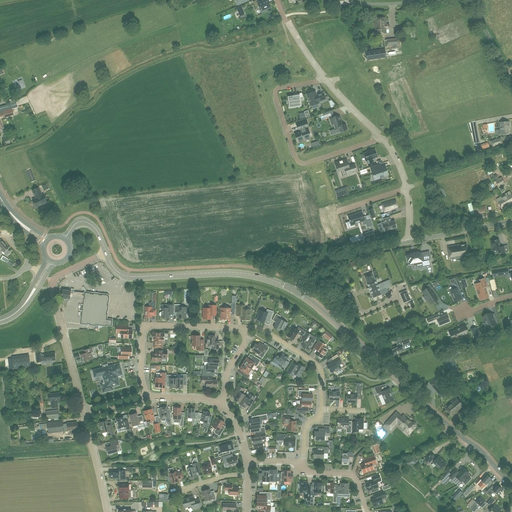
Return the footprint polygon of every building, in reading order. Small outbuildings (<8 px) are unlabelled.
[(271,7),(267,0),(266,0),(260,3),(259,0),(256,0),(253,2),(255,8),(259,6),(261,13),(266,11),(265,10),(271,7)] [(435,20),(437,25),(457,17),(455,12),(460,10),(457,3),(441,9),(444,16),(435,20)] [(376,35),(386,34),(386,29),(390,29),(389,24),(386,24),(385,18),(374,19),(376,35)] [(458,24),(447,29),(449,34),(460,29),(461,32),(464,31),(466,36),(471,33),(467,24),(459,27),(458,24)] [(435,32),(430,35),(433,42),(438,40),(435,32)] [(386,48),(392,47),(393,49),(399,49),(398,47),(400,46),(400,39),(385,41),(386,48)] [(383,57),(382,51),(366,53),(366,54),(367,60),(383,57)] [(478,57),(465,59),(465,65),(468,64),(469,74),(474,74),(476,87),(495,85),(494,75),(488,76),(486,62),(478,63),(478,57)] [(416,83),(413,85),(415,91),(426,87),(425,84),(431,82),(428,75),(415,79),(416,83)] [(307,94),(311,106),(319,103),(318,102),(325,100),(323,93),(316,96),(315,92),(307,94)] [(300,95),(287,97),(289,105),(295,104),(295,107),(301,106),(300,98),(303,97),(302,93),(299,94),(300,95)] [(0,119),(14,115),(13,109),(0,112),(0,119)] [(339,117),(331,119),(334,130),(339,128),(341,132),(346,130),(345,125),(342,126),(339,117)] [(306,122),(297,125),(299,130),(300,130),(300,132),(296,133),(298,142),(310,138),(307,130),(306,130),(306,128),(308,127),(306,122)] [(508,134),(508,127),(509,126),(509,122),(500,123),(500,127),(501,127),(501,130),(500,130),(500,135),(502,134),(502,135),(508,134)] [(492,147),(502,143),(500,138),(491,142),(492,147)] [(372,150),(368,152),(368,153),(363,154),(366,161),(367,160),(369,166),(375,163),(374,158),(377,157),(375,150),(372,151),(372,150)] [(340,171),(341,174),(346,172),(347,175),(356,172),(354,165),(348,167),(346,160),(338,162),(336,166),(338,171),(340,171)] [(385,167),(381,168),(380,165),(376,166),(371,168),(373,174),(375,174),(376,179),(380,178),(384,177),(384,176),(383,175),(387,173),(385,167)] [(498,187),(504,183),(501,178),(495,181),(498,187)] [(42,196),(38,188),(32,191),(35,197),(36,198),(32,200),(33,201),(32,202),(34,205),(35,205),(36,208),(39,206),(40,207),(43,205),(42,205),(47,203),(43,195),(42,196)] [(348,194),(346,189),(340,191),(340,190),(335,191),(337,198),(349,194),(349,193),(348,194)] [(499,205),(511,197),(511,196),(509,192),(496,200),(499,205)] [(503,210),(511,204),(511,197),(499,205),(503,210)] [(382,204),(384,212),(391,210),(391,209),(397,207),(395,201),(392,202),(391,201),(382,204)] [(362,212),(348,217),(350,222),(353,221),(354,224),(362,222),(363,226),(366,225),(367,228),(373,226),(371,221),(365,223),(362,212)] [(390,217),(383,219),(385,224),(382,225),(384,232),(397,228),(394,221),(390,222),(390,221),(391,220),(390,217)] [(492,251),(497,250),(498,254),(504,252),(503,247),(499,247),(498,240),(491,241),(492,251)] [(10,253),(7,250),(9,249),(4,243),(0,246),(0,253),(3,251),(7,256),(10,253)] [(468,256),(466,244),(458,246),(458,245),(448,247),(450,260),(461,258),(468,256)] [(407,256),(407,258),(407,260),(408,260),(408,261),(409,260),(410,266),(422,263),(423,267),(423,268),(423,267),(431,266),(430,260),(431,260),(431,259),(422,261),(421,253),(418,254),(417,253),(411,254),(411,255),(407,256)] [(508,274),(507,268),(492,271),(493,277),(506,275),(506,274),(508,274)] [(367,283),(375,280),(372,273),(364,276),(367,283)] [(477,296),(488,294),(486,277),(479,277),(480,280),(475,280),(477,296)] [(377,285),(375,280),(367,283),(369,289),(368,289),(369,292),(370,291),(371,295),(372,295),(373,298),(380,295),(379,292),(380,292),(380,291),(391,286),(389,280),(377,285)] [(454,302),(462,299),(458,288),(461,287),(460,283),(452,287),(453,290),(450,291),(454,302)] [(437,300),(430,290),(432,289),(429,284),(424,287),(426,290),(423,292),(425,296),(426,296),(429,300),(428,301),(431,304),(437,300)] [(71,291),(62,290),(62,298),(64,298),(63,305),(67,322),(81,324),(80,325),(96,326),(106,327),(106,326),(112,327),(113,320),(112,320),(107,319),(110,295),(84,292),(84,293),(74,292),(74,289),(71,288),(71,291)] [(406,291),(400,293),(404,303),(410,300),(406,291)] [(155,316),(155,303),(152,302),(149,304),(149,307),(145,307),(145,313),(145,318),(151,318),(151,316),(155,316)] [(173,315),(173,311),(173,305),(167,305),(167,308),(162,308),(161,312),(160,312),(159,313),(159,315),(160,316),(161,316),(161,318),(169,318),(169,315),(173,315)] [(178,318),(179,319),(180,319),(181,318),(185,319),(185,312),(187,312),(187,307),(181,307),(181,305),(174,305),(174,310),(174,312),(177,312),(178,313),(178,318)] [(241,320),(245,320),(246,321),(248,321),(248,320),(249,320),(249,314),(250,314),(250,310),(244,309),(244,306),(237,305),(237,313),(241,313),(241,320)] [(216,316),(216,306),(209,306),(209,309),(203,309),(203,319),(211,319),(211,315),(216,316)] [(225,307),(224,307),(224,308),(220,308),(220,315),(222,315),(222,319),(230,320),(230,308),(228,308),(227,307),(225,307)] [(270,320),(273,312),(267,310),(266,313),(259,310),(257,314),(259,315),(257,320),(264,322),(265,319),(267,319),(270,320)] [(284,331),(288,323),(286,323),(286,322),(281,320),(282,318),(280,317),(281,316),(276,314),(273,320),(276,321),(276,323),(274,328),(280,331),(281,329),(284,331)] [(439,317),(438,314),(426,319),(428,323),(436,319),(439,326),(450,322),(447,314),(439,317)] [(498,324),(495,316),(492,317),(492,316),(489,317),(488,315),(483,317),(485,323),(483,323),(486,330),(491,328),(491,327),(496,325),(495,324),(498,323),(498,324)] [(129,326),(125,326),(117,325),(117,333),(121,333),(121,338),(132,338),(132,330),(128,330),(129,326)] [(464,326),(449,332),(450,333),(452,337),(457,335),(458,337),(468,333),(466,328),(465,328),(464,326)] [(306,332),(298,327),(297,329),(295,329),(292,327),(287,336),(293,340),(297,334),(302,337),(306,332)] [(303,337),(306,339),(302,346),(308,350),(314,342),(316,338),(307,332),(303,337)] [(168,338),(168,333),(153,333),(153,340),(155,341),(155,347),(161,347),(161,341),(164,341),(164,338),(168,338)] [(410,343),(408,338),(410,337),(409,334),(400,337),(401,340),(403,346),(410,343)] [(219,341),(215,341),(215,336),(214,336),(213,336),(211,335),(210,336),(209,336),(209,338),(205,338),(205,345),(208,345),(208,346),(212,346),(212,349),(218,349),(218,344),(219,341)] [(203,351),(204,343),(204,340),(200,340),(200,336),(192,336),(192,346),(197,346),(197,350),(203,351)] [(321,358),(327,350),(323,348),(325,345),(319,342),(316,347),(319,349),(315,354),(321,358)] [(259,343),(257,345),(255,344),(252,350),(260,355),(262,351),(265,353),(268,348),(262,345),(259,343)] [(396,352),(399,351),(402,351),(403,350),(404,349),(403,347),(401,347),(401,345),(399,347),(395,348),(394,347),(388,350),(389,351),(388,352),(388,353),(387,353),(388,356),(389,355),(390,358),(397,354),(396,352)] [(93,359),(91,352),(93,352),(92,348),(83,350),(84,354),(80,355),(81,357),(82,357),(84,361),(93,359)] [(119,359),(125,359),(128,359),(129,356),(131,356),(132,348),(122,348),(122,353),(119,353),(119,359)] [(167,351),(161,351),(155,351),(155,354),(152,354),(152,355),(151,355),(151,357),(152,358),(152,361),(161,362),(161,358),(167,358),(167,351)] [(54,360),(56,360),(55,353),(45,354),(46,364),(54,363),(54,360)] [(288,357),(282,354),(280,357),(277,355),(272,362),(277,366),(279,363),(283,366),(288,357)] [(331,373),(335,371),(337,375),(343,372),(341,369),(340,370),(337,366),(341,363),(338,358),(339,357),(337,354),(332,357),(333,360),(330,363),(331,364),(327,366),(331,373)] [(29,355),(12,357),(13,369),(31,367),(29,355)] [(218,366),(219,360),(211,359),(211,356),(204,356),(204,362),(209,362),(209,366),(208,366),(218,366)] [(259,362),(253,358),(251,361),(246,358),(243,364),(251,369),(254,365),(256,367),(259,362)] [(299,364),(297,366),(293,363),(292,365),(287,372),(293,376),(294,374),(299,377),(305,368),(299,364)] [(122,375),(119,364),(108,367),(107,364),(102,365),(103,368),(93,371),(95,377),(103,375),(104,380),(103,383),(107,384),(102,386),(103,392),(113,390),(113,388),(114,387),(113,386),(119,385),(117,376),(122,375)] [(247,378),(249,376),(248,375),(251,369),(243,364),(239,369),(244,372),(242,375),(247,378)] [(218,366),(208,366),(204,365),(203,369),(202,376),(210,376),(210,372),(217,372),(217,366),(218,366)] [(162,388),(162,386),(165,386),(166,381),(166,373),(159,373),(159,378),(156,378),(155,387),(162,388)] [(176,388),(177,378),(177,375),(167,375),(167,382),(170,382),(170,388),(176,388)] [(177,378),(176,388),(177,387),(178,387),(178,388),(178,389),(179,389),(180,390),(181,389),(182,388),(182,387),(183,387),(183,381),(187,382),(187,375),(183,375),(183,378),(177,378)] [(217,380),(213,380),(213,377),(207,377),(202,376),(202,383),(207,383),(206,388),(216,388),(217,380)] [(430,384),(441,398),(446,393),(435,380),(430,384)] [(239,386),(235,392),(233,396),(236,398),(234,400),(240,403),(239,404),(245,395),(241,393),(244,390),(239,386)] [(374,387),(376,394),(378,394),(379,396),(382,394),(386,404),(394,401),(392,395),(391,393),(389,389),(382,391),(380,386),(374,387)] [(312,401),(312,395),(305,394),(305,391),(298,390),(298,397),(299,397),(302,397),(302,401),(312,401)] [(339,400),(339,392),(329,392),(329,400),(339,400)] [(58,407),(57,401),(61,400),(60,393),(49,394),(50,402),(51,401),(52,408),(58,407)] [(245,408),(246,405),(249,407),(251,403),(255,398),(250,394),(248,398),(244,396),(245,396),(245,395),(239,404),(245,408)] [(452,417),(458,412),(463,407),(455,397),(444,407),(452,417)] [(296,411),(304,411),(308,411),(308,408),(311,408),(311,401),(312,401),(302,401),(299,401),(299,405),(297,405),(296,411)] [(167,407),(160,408),(160,409),(157,409),(159,418),(161,418),(161,419),(161,420),(162,421),(163,421),(165,421),(171,420),(170,414),(167,414),(167,407)] [(180,426),(183,426),(183,420),(181,420),(181,408),(174,408),(174,422),(180,423),(180,426)] [(197,420),(198,413),(195,413),(195,411),(193,411),(193,409),(188,408),(187,418),(192,418),(192,425),(196,425),(197,420)] [(147,422),(155,420),(152,409),(144,411),(147,422)] [(47,420),(59,418),(58,410),(46,411),(47,420)] [(211,420),(208,419),(210,413),(208,413),(207,411),(206,412),(203,411),(202,414),(198,413),(197,420),(200,421),(204,422),(202,426),(208,428),(211,420)] [(139,421),(137,413),(130,415),(133,426),(137,425),(138,431),(141,430),(140,429),(145,428),(143,420),(139,421)] [(250,426),(260,425),(260,424),(263,424),(262,421),(264,421),(264,419),(267,418),(266,414),(263,415),(257,416),(257,419),(250,420),(251,426),(250,426)] [(403,415),(401,417),(397,421),(392,417),(385,425),(390,430),(397,423),(409,434),(416,427),(415,426),(416,425),(416,424),(415,423),(414,422),(413,422),(412,422),(411,423),(408,421),(409,420),(403,415)] [(122,431),(121,428),(124,427),(125,430),(130,429),(127,418),(124,419),(123,417),(116,419),(117,423),(115,423),(118,432),(122,431)] [(295,431),(296,421),(290,421),(290,417),(283,417),(283,425),(287,425),(287,430),(295,431)] [(218,418),(216,421),(215,420),(214,422),(215,423),(212,427),(217,429),(214,433),(219,436),(223,430),(220,428),(224,422),(218,418)] [(348,426),(349,419),(345,419),(337,419),(337,423),(338,423),(337,427),(341,427),(345,427),(346,429),(346,433),(351,433),(351,426),(348,426)] [(363,423),(363,419),(356,419),(356,427),(352,427),(352,432),(358,432),(358,429),(366,429),(366,423),(363,423)] [(63,424),(63,421),(48,423),(39,424),(40,430),(48,429),(48,432),(47,432),(47,433),(64,432),(64,431),(65,431),(65,432),(68,431),(68,430),(78,430),(77,422),(67,423),(67,424),(63,424)] [(109,427),(107,421),(99,423),(102,433),(107,432),(108,436),(114,434),(112,426),(109,427)] [(260,428),(259,425),(260,425),(250,426),(251,433),(258,431),(259,434),(265,433),(264,427),(260,428)] [(387,433),(382,427),(376,433),(383,438),(387,433)] [(318,429),(318,432),(314,432),(314,437),(315,437),(315,440),(324,440),(325,435),(329,436),(329,429),(323,429),(318,429)] [(265,433),(259,434),(258,434),(258,437),(254,438),(252,438),(253,440),(252,441),(252,443),(253,444),(265,442),(266,442),(265,433)] [(276,437),(281,437),(281,441),(284,441),(285,442),(285,446),(295,446),(295,438),(287,438),(287,434),(281,434),(276,434),(276,437)] [(108,454),(109,454),(110,455),(112,454),(112,453),(117,452),(117,449),(120,448),(118,441),(110,443),(111,447),(106,448),(108,454)] [(265,442),(253,444),(253,445),(253,447),(254,448),(254,450),(261,449),(261,452),(268,451),(268,448),(268,447),(266,447),(265,442)] [(233,448),(232,444),(229,444),(219,446),(221,453),(218,455),(219,457),(229,454),(228,451),(231,450),(231,449),(233,448)] [(328,454),(328,447),(322,447),(322,451),(314,450),(313,458),(323,458),(324,454),(328,454)] [(352,461),(352,453),(349,453),(349,454),(342,454),(342,464),(348,465),(348,461),(349,461),(352,461)] [(436,459),(434,457),(435,457),(430,453),(425,459),(429,463),(431,461),(433,462),(440,470),(446,464),(438,457),(436,459)] [(236,457),(228,459),(227,455),(222,457),(224,464),(228,463),(229,466),(238,464),(237,462),(238,462),(237,458),(236,458),(236,457)] [(409,467),(417,463),(416,462),(417,461),(415,455),(405,460),(409,467)] [(363,473),(373,469),(372,464),(376,463),(374,456),(364,460),(365,464),(360,465),(363,473)] [(189,468),(187,468),(190,479),(197,477),(196,473),(201,471),(200,469),(197,458),(194,459),(192,462),(192,464),(191,465),(189,468)] [(205,475),(212,473),(211,469),(210,462),(207,463),(208,465),(202,467),(205,475)] [(466,470),(463,468),(459,472),(455,469),(448,476),(452,479),(455,476),(461,482),(462,481),(465,484),(470,479),(470,478),(470,479),(466,476),(469,473),(468,473),(468,472),(467,470),(466,470)] [(280,481),(280,473),(277,473),(277,471),(270,470),(270,471),(269,480),(280,481)] [(125,479),(125,471),(121,471),(121,472),(110,472),(110,479),(118,478),(118,479),(125,479)] [(183,478),(182,471),(176,473),(176,472),(169,473),(172,484),(179,482),(178,479),(183,478)] [(269,480),(270,471),(263,471),(262,474),(259,474),(259,481),(269,481),(269,480)] [(293,473),(290,473),(290,471),(284,471),(284,473),(281,472),(281,480),(284,480),(284,481),(293,482),(293,478),(293,477),(293,473)] [(371,490),(372,493),(379,491),(378,487),(376,482),(381,481),(379,474),(372,477),(374,481),(365,483),(366,486),(366,487),(366,489),(368,490),(368,491),(371,490)] [(481,489),(491,479),(486,475),(481,481),(483,483),(479,487),(481,489)] [(311,491),(311,495),(316,496),(316,495),(318,493),(321,493),(321,483),(317,483),(316,481),(315,483),(314,483),(314,491),(311,491)] [(311,495),(311,491),(307,491),(307,486),(307,482),(301,482),(301,484),(297,484),(297,488),(300,488),(300,493),(304,493),(304,498),(306,498),(306,501),(310,501),(310,498),(311,495)] [(327,491),(327,493),(327,495),(327,496),(333,496),(333,503),(337,503),(337,501),(337,497),(337,490),(337,485),(334,485),(334,483),(327,483),(327,484),(324,484),(324,486),(324,489),(324,491),(327,491)] [(337,490),(337,497),(342,497),(349,497),(349,493),(348,493),(348,484),(341,483),(340,490),(337,490)] [(129,498),(131,498),(131,490),(129,490),(129,484),(119,484),(119,491),(120,491),(120,499),(129,498)] [(238,495),(238,488),(232,488),(232,485),(225,485),(224,490),(229,490),(229,495),(238,495)] [(501,489),(497,485),(494,488),(492,486),(491,486),(485,493),(489,496),(493,492),(496,495),(499,492),(499,491),(501,489)] [(211,494),(209,489),(202,491),(205,501),(212,499),(213,501),(216,500),(214,493),(211,494)] [(384,491),(378,493),(374,494),(375,498),(371,499),(373,505),(374,506),(374,507),(383,504),(382,500),(382,498),(386,497),(384,491)] [(271,503),(271,493),(264,492),(264,496),(257,496),(257,502),(271,503)] [(192,506),(193,509),(201,507),(199,499),(194,501),(193,497),(182,500),(182,501),(182,503),(183,504),(184,508),(192,506)] [(490,507),(492,505),(491,504),(495,500),(492,498),(487,503),(490,507)] [(476,502),(473,500),(467,506),(473,511),(478,505),(480,506),(482,504),(481,502),(480,501),(480,502),(478,500),(476,502)] [(271,503),(257,502),(256,509),(264,509),(263,511),(270,511),(271,506),(272,506),(273,506),(273,503),(271,503)]
